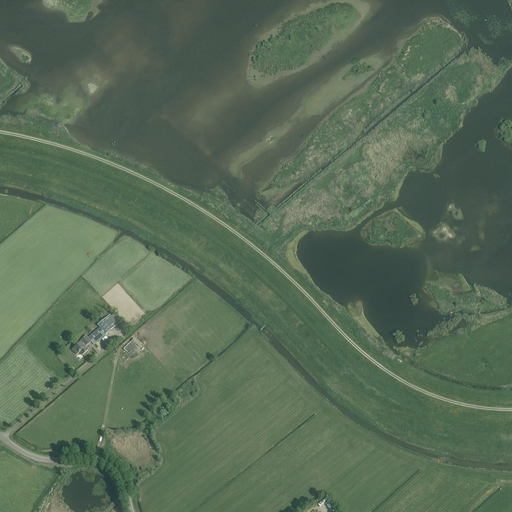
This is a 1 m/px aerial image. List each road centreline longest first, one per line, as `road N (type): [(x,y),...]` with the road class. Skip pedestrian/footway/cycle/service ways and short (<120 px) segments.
road 1 (track): [(0,149),(85,172),(181,217),(268,281),(337,354),(393,398),(441,418),(511,429)]
road 2 (tertiary): [(131,511),(121,477),(108,464),(36,458),(0,436)]
road 3 (track): [(493,443),(441,418),(510,409)]
